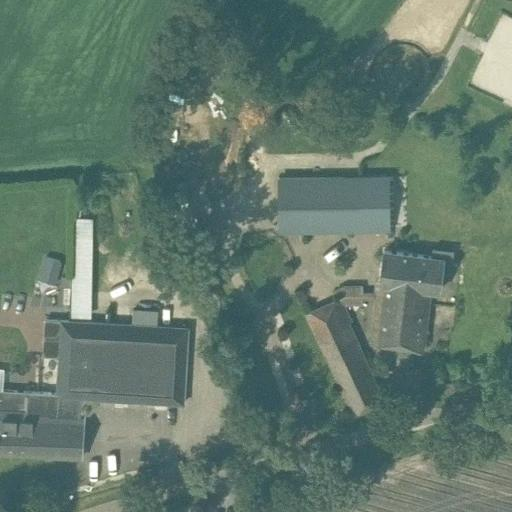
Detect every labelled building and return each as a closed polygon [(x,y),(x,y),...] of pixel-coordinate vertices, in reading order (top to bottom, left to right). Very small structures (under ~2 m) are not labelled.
[(357,176),(278,177),(278,229),(389,228),(389,192),(357,193),(357,176)] [(378,299),(373,341),(422,348),(429,289),(439,291),(442,270),(450,271),(453,251),(433,249),(432,256),(384,250),(379,290),(378,299)] [(45,257),(42,267),(57,272),(60,261),(45,257)] [(72,285),(72,275),(62,275),(62,285),(72,285)] [(354,418),(385,404),(348,322),(352,320),(345,305),(347,305),(342,285),(336,290),(341,298),(336,300),(332,293),(302,306),(354,418)] [(44,313),(62,304),(56,290),(37,299),(44,313)] [(48,355),(85,357),(87,321),(58,319),(49,333),(48,355)] [(183,402),(184,383),(187,327),(87,321),(85,357),(103,358),(100,398),(183,402)] [(0,452),(81,456),(83,413),(79,413),(79,402),(86,397),(86,394),(68,393),(0,389),(0,452)]
